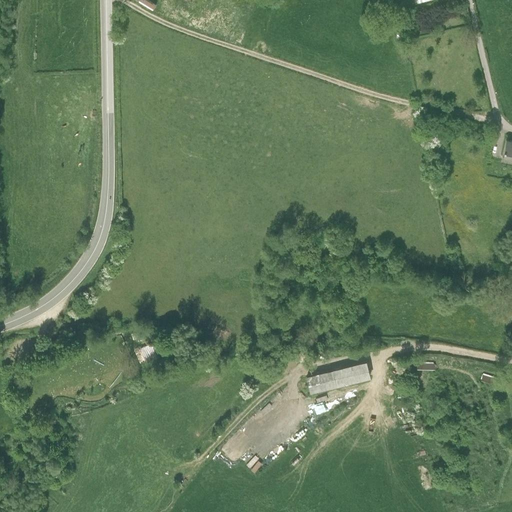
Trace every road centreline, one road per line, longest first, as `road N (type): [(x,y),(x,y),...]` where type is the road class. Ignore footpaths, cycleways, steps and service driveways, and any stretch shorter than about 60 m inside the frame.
road 1 (track): [(499,124),(374,94),(117,0)]
road 2 (tertiary): [(106,0),(108,200),(99,241),(71,283),(0,326)]
road 3 (track): [(511,363),(400,348),(293,376),(191,465)]
road 4 (unclassified): [(469,0),(499,124),(511,128)]
